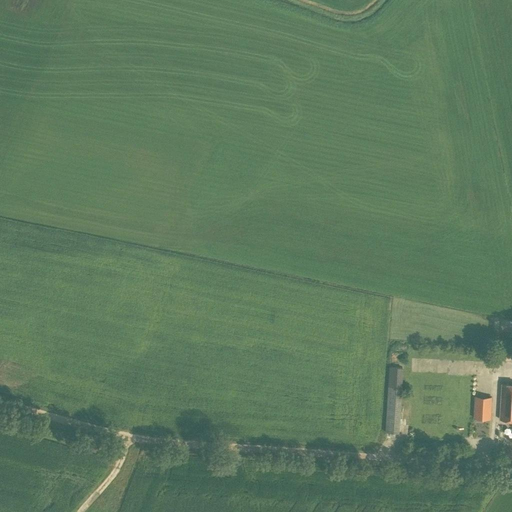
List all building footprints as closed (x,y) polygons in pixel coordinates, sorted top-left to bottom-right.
[(391,363),(392,375),(403,375),(403,362),(391,363)] [(442,381),(415,381),(415,415),(423,415),(423,427),(442,428),(442,381)] [(511,383),(501,383),(500,419),(511,419),(511,383)] [(468,434),(468,394),(452,394),(452,434),(468,434)] [(491,419),(491,410),(492,397),(475,396),(474,418),(491,419)] [(504,455),(507,451),(506,446),(501,445),(497,448),(499,453),(504,455)]
